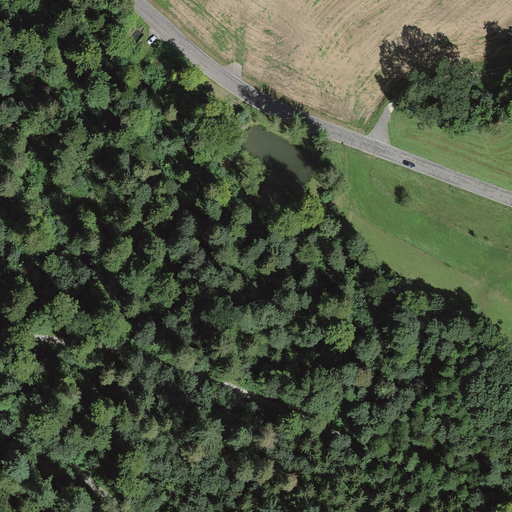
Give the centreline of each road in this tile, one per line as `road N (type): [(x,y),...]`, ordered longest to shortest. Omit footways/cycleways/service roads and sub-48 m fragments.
road 1 (track): [(486,511),(217,381),(105,348),(0,333)]
road 2 (tertiary): [(131,0),(200,61),(269,106),(511,198)]
road 3 (track): [(372,144),(400,93),(439,70),(511,67)]
road 4 (track): [(0,409),(126,511)]
